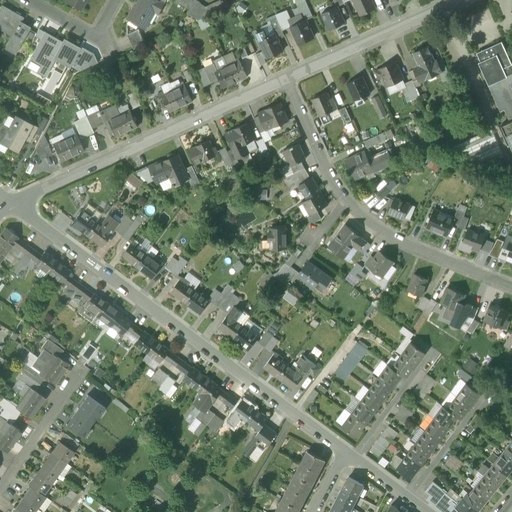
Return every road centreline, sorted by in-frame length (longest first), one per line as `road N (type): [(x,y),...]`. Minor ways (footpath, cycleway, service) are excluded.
road 1 (residential): [(346,451),(4,199)]
road 2 (residential): [(286,79),(324,169),(352,211),(402,247),(511,290)]
road 3 (residential): [(4,199),(286,79)]
road 4 (residential): [(286,79),(458,0)]
road 5 (residential): [(0,488),(84,372)]
road 6 (unclassified): [(353,457),(431,351)]
road 7 (unclassified): [(408,498),(485,393)]
